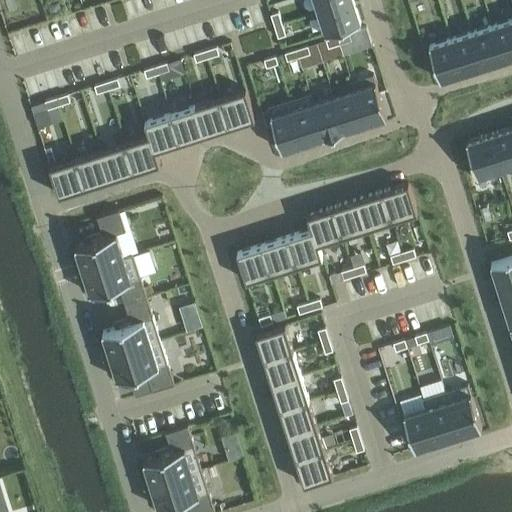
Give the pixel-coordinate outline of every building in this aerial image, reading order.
[(315,0),(319,11),(352,0),(315,0)] [(353,0),(352,0),(319,11),(325,32),(360,21),(353,0)] [(274,25),(282,22),(278,11),(271,13),(274,25)] [(511,55),(511,17),(492,24),(503,59),(511,55)] [(286,34),(282,22),(274,25),(278,36),(286,34)] [(503,59),(492,24),(471,30),(482,65),(503,59)] [(451,37),(462,72),(482,65),(471,30),(451,37)] [(340,42),(337,35),(326,38),(328,46),(340,42)] [(440,79),(462,72),(451,37),(429,44),(440,79)] [(342,42),(344,49),(356,46),(353,38),(342,42)] [(308,44),(296,48),(299,56),(310,52),(308,44)] [(217,45),(205,49),(207,57),(219,53),(217,45)] [(299,56),(296,48),(285,52),(287,59),(299,56)] [(207,57),(205,49),(194,52),(196,60),(207,57)] [(264,58),(266,66),(278,62),(275,54),(264,58)] [(167,61),(155,65),(158,72),(169,69),(167,61)] [(158,72),(155,65),(144,68),(146,76),(158,72)] [(117,77),(106,80),(108,88),(120,84),(117,77)] [(108,88),(106,80),(94,84),(97,92),(108,88)] [(375,81),(354,87),(365,122),(387,116),(375,81)] [(365,122),(354,87),(333,94),(345,129),(365,122)] [(220,96),(229,125),(255,117),(246,88),(220,96)] [(311,91),(289,98),(303,142),(324,136),(313,100),(314,100),(311,91)] [(67,92),(56,96),(58,103),(70,100),(67,92)] [(345,129),(333,94),(314,100),(313,100),(324,136),(345,129)] [(58,103),(56,96),(45,100),(47,107),(59,104),(58,103)] [(220,96),(195,104),(204,133),(229,125),(220,96)] [(303,142),(289,98),(268,105),(282,149),(303,142)] [(40,102),(31,105),(33,112),(43,109),(40,102)] [(204,133),(195,104),(170,112),(179,141),(204,133)] [(145,120),(149,133),(150,133),(155,148),(156,148),(179,141),(170,112),(145,120)] [(501,167),(511,163),(511,130),(511,126),(489,133),(500,168),(501,167)] [(149,133),(125,140),(135,170),(160,162),(156,148),(155,148),(150,133),(149,133)] [(502,172),(501,167),(500,168),(489,133),(466,140),(479,179),(502,172)] [(125,140),(100,148),(110,178),(135,170),(125,140)] [(110,178),(100,148),(75,156),(85,186),(110,178)] [(59,194),(85,186),(75,156),(49,165),(59,194)] [(383,189),(392,219),(417,211),(408,181),(383,189)] [(367,227),(392,219),(383,189),(358,197),(367,227)] [(367,227),(358,197),(333,205),(342,235),(367,227)] [(317,243),(318,242),(342,235),(333,205),(307,214),(312,227),(317,243)] [(75,245),(83,269),(124,256),(124,255),(116,232),(126,229),(119,208),(97,215),(102,230),(89,234),(91,240),(75,245)] [(322,255),(318,242),(317,243),(312,227),(286,235),(296,264),(322,255)] [(271,272),(296,264),(286,235),(262,243),(271,272)] [(271,272),(262,243),(237,250),(246,280),(271,272)] [(413,247),(402,250),(404,258),(416,255),(413,247)] [(404,258),(402,250),(390,254),(393,262),(404,258)] [(121,289),(125,303),(147,296),(133,252),(124,255),(124,256),(83,269),(90,293),(107,287),(108,291),(108,293),(121,289)] [(511,254),(491,262),(498,283),(511,278),(511,254)] [(364,263),(352,266),(355,274),(366,270),(364,263)] [(355,274),(352,266),(341,270),(343,278),(355,274)] [(511,278),(498,283),(504,304),(511,301),(511,278)] [(147,296),(125,303),(129,316),(116,320),(117,322),(119,325),(102,331),(110,355),(160,338),(147,296)] [(311,308),(322,304),(320,297),(308,300),(311,308)] [(308,301),(297,304),(299,312),(311,308),(308,301)] [(259,316),(261,324),(273,320),(270,313),(259,316)] [(256,332),(264,358),(293,348),(285,323),(256,332)] [(321,340),(329,338),(325,326),(318,329),(321,340)] [(434,329),(427,331),(430,342),(438,340),(434,329)] [(426,331),(415,335),(417,342),(429,339),(426,331)] [(160,338),(110,355),(118,378),(134,373),(135,377),(135,379),(148,375),(152,389),(174,382),(160,338)] [(333,349),(329,338),(321,340),(325,352),(333,349)] [(393,341),(395,349),(407,345),(405,338),(393,341)] [(293,348),(264,358),(272,383),(301,373),(293,348)] [(362,360),(374,392),(379,391),(376,381),(389,376),(380,353),(362,360)] [(301,373),(272,383),(280,408),(309,398),(301,373)] [(333,378),(337,390),(345,387),(341,376),(333,378)] [(445,389),(459,434),(482,427),(468,382),(445,389)] [(345,387),(337,390),(341,401),(348,399),(345,387)] [(437,441),(459,434),(445,389),(422,397),(426,406),(437,441)] [(317,423),(309,398),(280,408),(288,433),(317,423)] [(437,441),(426,406),(404,413),(415,448),(437,441)] [(288,433),(296,457),(325,448),(317,423),(288,433)] [(143,459),(151,483),(201,467),(188,425),(166,431),(170,445),(157,449),(158,450),(160,454),(143,459)] [(353,439),(361,436),(357,425),(349,427),(353,439)] [(223,433),(230,456),(245,452),(238,429),(223,433)] [(364,448),(361,436),(353,439),(356,450),(364,448)] [(325,448),(296,457),(304,483),(333,474),(325,448)] [(201,467),(151,483),(158,507),(175,502),(176,506),(176,508),(189,504),(191,511),(212,511),(215,511),(201,467)]
